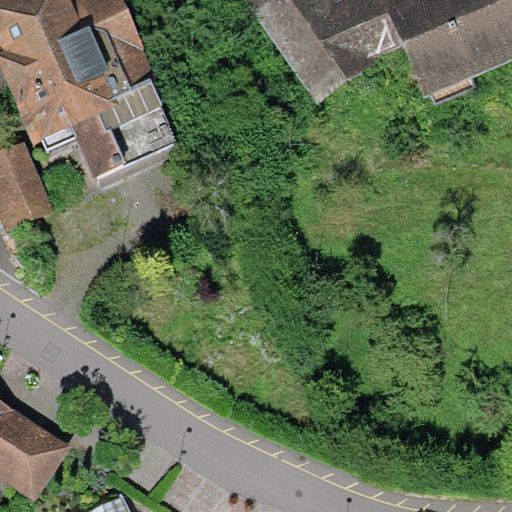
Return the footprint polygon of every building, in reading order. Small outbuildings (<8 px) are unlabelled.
[(70,0),(17,0),(0,7),(0,87),(24,147),(64,131),(84,181),(114,168),(100,134),(156,111),(110,0),(77,0),(71,3),(70,0)] [(236,0),(314,112),(401,51),(420,99),(508,61),(511,66),(511,0),(402,0),(384,7),(379,0),(357,0),(335,15),(324,0),(236,0)] [(17,156),(0,163),(0,231),(2,235),(43,219),(17,156)] [(68,446),(0,407),(0,483),(35,504),(68,446)] [(120,511),(115,502),(93,511),(120,511)]
